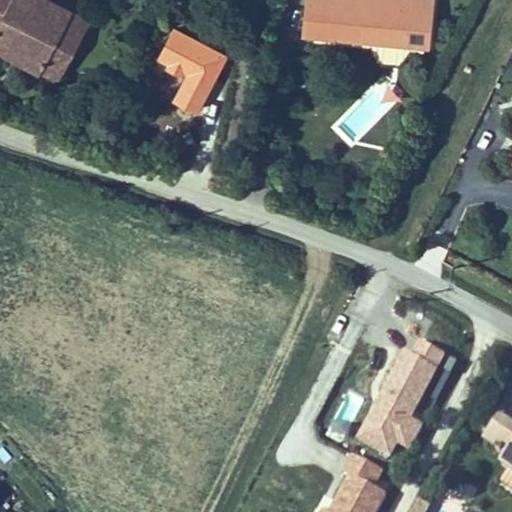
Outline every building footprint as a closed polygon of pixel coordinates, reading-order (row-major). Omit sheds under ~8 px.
[(0,0),(0,35),(20,0),(0,0)] [(37,0),(20,0),(0,35),(0,44),(36,66),(66,17),(37,0)] [(451,48),(456,0),(332,0),(328,33),(451,48)] [(66,17),(36,66),(61,81),(91,32),(66,17)] [(352,147),(401,96),(379,76),(331,127),(352,147)] [(444,355),(419,343),(414,354),(405,349),(360,439),(395,457),(402,444),(414,451),(428,424),(413,416),(444,355)] [(511,423),(498,445),(511,454),(511,423)] [(383,471),(352,454),(344,469),(351,473),(333,507),(325,503),(320,511),(378,511),(388,493),(375,486),(383,471)]
